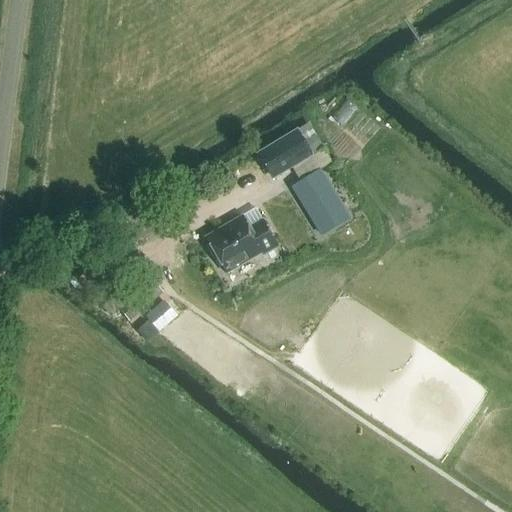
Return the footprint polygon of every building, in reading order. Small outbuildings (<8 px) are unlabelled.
[(322,148),(307,124),(257,155),(272,179),(322,148)] [(313,155),(319,168),(333,162),(327,149),(313,155)] [(321,236),(345,221),(315,171),(291,186),(321,236)] [(225,273),(237,265),(240,266),(247,262),(248,259),(260,252),(263,256),(277,247),(260,218),(247,226),(242,218),(205,240),(207,243),(206,249),(212,259),(218,261),(225,273)] [(161,293),(152,282),(132,298),(141,309),(161,293)] [(176,316),(166,305),(147,321),(157,332),(176,316)] [(156,332),(146,322),(135,331),(145,342),(156,332)]
